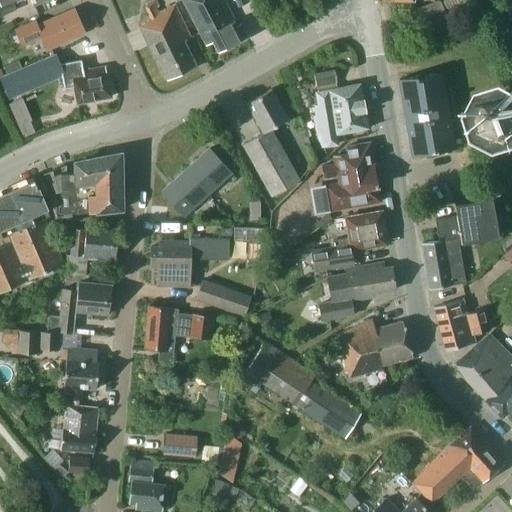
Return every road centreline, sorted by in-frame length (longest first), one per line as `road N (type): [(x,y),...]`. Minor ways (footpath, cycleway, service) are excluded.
road 1 (secondary): [(511,448),(442,376),(423,341),(365,6)]
road 2 (residential): [(105,511),(135,123)]
road 3 (unclassified): [(135,123),(365,6)]
road 4 (unclassified): [(0,171),(135,123)]
road 5 (residential): [(135,123),(124,73),(90,0)]
